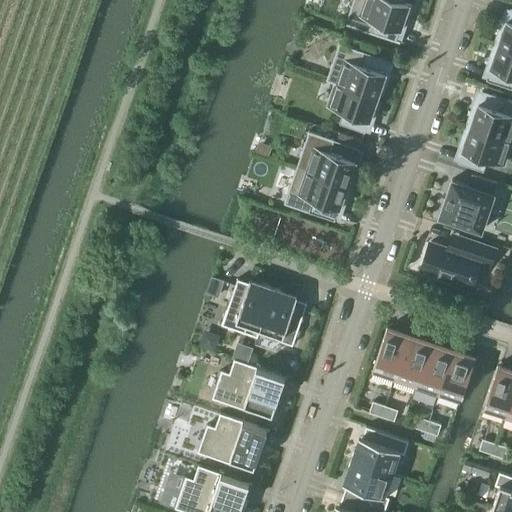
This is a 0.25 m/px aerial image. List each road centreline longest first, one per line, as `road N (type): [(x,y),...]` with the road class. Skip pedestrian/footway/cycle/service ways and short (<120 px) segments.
road 1 (residential): [(367,291),(466,0)]
road 2 (residential): [(287,511),(367,291)]
road 3 (residential): [(367,291),(249,250)]
